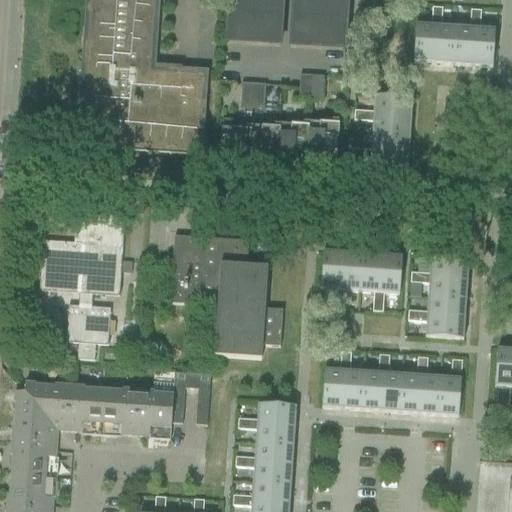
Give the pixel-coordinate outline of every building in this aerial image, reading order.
[(154,71),(154,69),(158,0),(84,0),(75,145),(201,154),(203,120),(188,119),(188,112),(191,112),(193,84),(149,81),(150,71),(154,71)] [(211,0),(211,11),(223,11),(223,0),(211,0)] [(229,0),(229,10),(227,35),(252,36),(252,40),(261,41),(261,37),(279,38),(281,0),(229,0)] [(306,0),(294,0),(293,19),(292,39),(310,40),(310,44),(319,45),(319,41),(324,41),(344,43),(346,0),(325,0),(325,1),(306,0)] [(431,10),(431,19),(441,20),(442,11),(431,10)] [(470,13),(469,22),(479,23),(480,13),(470,13)] [(431,19),(430,28),(435,29),(440,29),(441,20),(431,19)] [(469,22),(468,31),(474,31),(479,32),(479,23),(469,22)] [(415,27),(412,66),(433,67),(435,29),(430,28),(415,27)] [(435,29),(433,67),(452,68),(454,30),(440,29),(435,29)] [(454,30),(452,68),(471,70),(474,31),(468,31),(454,30)] [(474,31),(471,70),(491,71),(494,33),(479,32),(474,31)] [(298,101),(310,102),(311,78),(300,77),(298,101)] [(311,78),(310,102),(322,103),(323,79),(311,78)] [(241,108),(252,108),(253,87),(242,87),(241,108)] [(253,87),(252,108),(264,109),(265,88),(253,87)] [(372,114),(372,119),(410,122),(411,102),(373,99),(372,114)] [(243,110),(243,120),(250,121),(251,111),(243,110)] [(354,113),(353,123),(362,124),(363,114),(354,113)] [(363,114),(362,124),(371,125),(372,119),(372,114),(363,114)] [(371,125),(370,139),(409,141),(410,122),(372,119),(371,125)] [(219,155),(218,175),(235,176),(235,172),(247,173),(250,129),(245,129),(238,128),(238,122),(221,121),(221,131),(219,155)] [(332,126),(308,125),(305,169),(322,170),(322,166),(335,167),(338,123),(332,122),(332,126)] [(303,128),(279,127),(276,171),(293,172),(293,168),(305,169),(308,125),(303,124),(303,128)] [(273,130),(250,129),(247,173),(264,174),(264,170),(276,171),(279,127),(274,126),(273,130)] [(369,153),(369,158),(407,161),(409,141),(370,139),(369,153)] [(351,152),(350,162),(359,162),(360,152),(351,152)] [(360,152),(359,162),(369,163),(369,158),(369,153),(360,152)] [(369,163),(368,178),(406,181),(407,161),(369,158),(369,163)] [(122,264),(124,220),(79,217),(77,245),(44,243),(44,244),(44,252),(42,251),(39,293),(79,295),(78,309),(68,308),(66,345),(78,346),(77,362),(95,364),(96,347),(108,348),(111,311),(91,309),(92,296),(119,298),(121,276),(122,264)] [(217,309),(214,359),(261,362),(262,349),(279,350),(282,313),(264,312),(267,270),(246,269),(248,244),(199,241),(199,242),(202,242),(200,267),(173,265),(173,264),(172,264),(169,306),(217,309)] [(322,254),(319,292),(334,293),(340,294),(342,256),(322,254)] [(342,256),(340,294),(345,294),(359,295),(361,257),(342,256)] [(361,257),(359,295),(373,296),(378,296),(381,258),(361,257)] [(381,258),(378,296),(383,297),(398,298),(401,260),(381,258)] [(428,277),(428,282),(467,285),(468,264),(429,262),(428,277)] [(122,264),(121,276),(130,277),(131,265),(122,264)] [(410,276),(409,286),(418,286),(419,276),(410,276)] [(419,276),(418,286),(428,287),(428,282),(428,277),(419,276)] [(428,287),(427,301),(465,304),(467,285),(428,282),(428,287)] [(334,293),(334,303),(344,303),(345,294),(340,294),(334,293)] [(373,296),(372,305),(382,306),(383,297),(378,296),(373,296)] [(426,315),(425,320),(464,323),(465,304),(427,301),(426,315)] [(334,303),(333,312),(343,312),(344,303),(334,303)] [(372,305),(371,314),(382,315),(382,306),(372,305)] [(407,314),(407,324),(416,325),(417,314),(407,314)] [(417,314),(416,325),(425,325),(425,320),(426,315),(417,314)] [(425,325),(424,340),(463,343),(464,323),(425,320),(425,325)] [(511,352),(496,352),(493,390),(509,391),(511,391),(511,352)] [(340,356),(339,365),(349,365),(350,356),(340,356)] [(378,358),(378,367),(388,368),(388,359),(378,358)] [(417,361),(416,370),(426,371),(427,361),(417,361)] [(451,363),(450,373),(461,374),(461,364),(451,363)] [(339,365),(339,374),(344,374),(349,375),(349,365),(339,365)] [(378,367),(377,376),(382,377),(387,377),(388,368),(378,367)] [(416,370),(415,379),(420,379),(426,380),(426,371),(416,370)] [(323,373),(321,411),(341,413),(344,374),(339,374),(323,373)] [(344,374),(341,413),(360,414),(363,375),(349,375),(344,374)] [(174,375),(173,384),(184,385),(185,380),(199,381),(199,385),(210,386),(210,377),(174,375)] [(363,375),(360,414),(379,415),(382,377),(377,376),(363,375)] [(382,377),(379,415),(399,416),(401,378),(387,377),(382,377)] [(401,378),(399,416),(418,418),(420,379),(415,379),(401,378)] [(420,379),(418,418),(438,419),(440,381),(426,380),(420,379)] [(185,380),(184,385),(185,385),(185,391),(198,392),(198,385),(199,385),(199,381),(185,380)] [(440,381),(438,419),(457,420),(460,382),(440,381)] [(173,384),(173,394),(184,395),(185,391),(185,385),(184,385),(173,384)] [(198,392),(198,396),(209,397),(210,386),(199,385),(198,385),(198,392)] [(25,386),(24,396),(55,435),(58,433),(66,433),(69,389),(55,388),(54,390),(35,389),(35,387),(25,386)] [(84,390),(69,389),(66,433),(84,435),(84,437),(100,439),(103,394),(84,392),(84,390)] [(123,395),(103,394),(100,439),(117,440),(117,437),(135,438),(138,394),(123,393),(123,395)] [(138,394),(135,438),(153,440),(153,442),(170,443),(171,426),(172,415),(172,405),(172,398),(153,397),(153,395),(138,394)] [(172,398),(172,405),(184,406),(184,395),(173,394),(172,398)] [(12,429),(11,444),(56,447),(57,437),(55,435),(24,396),(15,395),(14,405),(16,405),(14,429),(12,429)] [(198,396),(197,406),(208,407),(209,397),(198,396)] [(172,405),(172,415),(183,416),(184,406),(172,405)] [(197,406),(196,417),(208,418),(208,407),(197,406)] [(256,423),(256,428),(294,431),(295,410),(257,408),(256,423)] [(172,415),(171,426),(182,426),(183,416),(172,415)] [(196,417),(195,427),(207,428),(208,418),(196,417)] [(238,422),(237,432),(246,433),(247,422),(238,422)] [(247,422),(246,433),(255,433),(256,428),(256,423),(247,422)] [(255,433),(254,447),(293,450),(294,431),(256,428),(255,433)] [(13,458),(11,478),(56,481),(58,459),(55,459),(56,447),(11,444),(10,458),(13,458)] [(253,461),(253,466),(291,469),(293,450),(254,447),(253,461)] [(235,460),(234,470),(243,471),(244,461),(235,460)] [(244,461),(243,471),(253,471),(253,466),(253,461),(244,461)] [(511,511),(511,466),(477,465),(477,466),(479,466),(479,471),(478,471),(477,485),(478,485),(476,511),(511,511)] [(253,471),(252,486),(290,488),(291,469),(253,466),(253,471)] [(8,498),(6,511),(51,511),(52,503),(55,503),(56,481),(11,478),(10,498),(8,498)] [(251,500),(250,505),(289,508),(290,488),(252,486),(251,500)] [(232,498),(232,509),(241,509),(242,499),(232,498)] [(242,499),(241,509),(250,510),(250,505),(251,500),(242,499)] [(155,500),(154,509),(164,510),(165,501),(155,500)] [(193,503),(192,511),(195,511),(202,511),(203,503),(193,503)]
